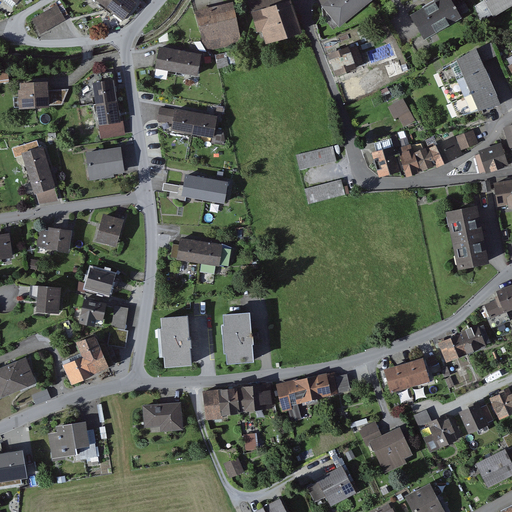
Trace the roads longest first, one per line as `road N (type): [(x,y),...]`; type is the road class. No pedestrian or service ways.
road 1 (residential): [(134,381),(301,373),(367,355),(450,324),(511,270)]
road 2 (residential): [(301,0),(368,179),(511,173)]
road 3 (residential): [(159,0),(125,41),(148,196)]
road 4 (residential): [(148,196),(152,244),(134,381)]
road 5 (residential): [(148,196),(0,219)]
road 6 (residential): [(134,381),(12,422)]
